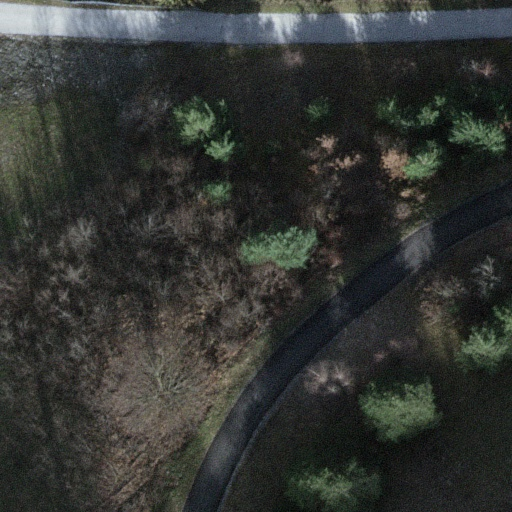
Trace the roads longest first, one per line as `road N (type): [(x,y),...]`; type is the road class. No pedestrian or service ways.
road 1 (track): [(511,30),(219,41),(0,32)]
road 2 (track): [(193,511),(228,415),(279,344),(373,267),(458,213),(511,198)]
